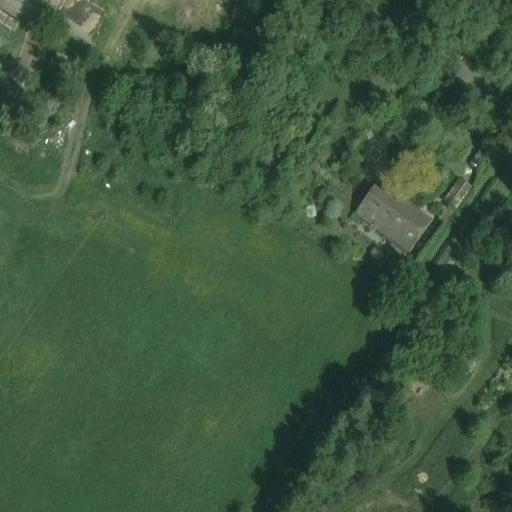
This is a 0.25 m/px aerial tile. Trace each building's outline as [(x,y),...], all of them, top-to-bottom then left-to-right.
[(0,0),(0,10),(24,25),(39,0),(0,0)] [(0,24),(14,33),(19,25),(0,12),(0,24)] [(393,98),(405,81),(381,65),(370,82),(393,98)] [(455,210),(470,188),(458,180),(443,202),(455,210)] [(409,254),(431,221),(383,185),(378,192),(373,188),(354,214),(409,254)] [(405,403),(418,384),(407,376),(393,395),(405,403)]
